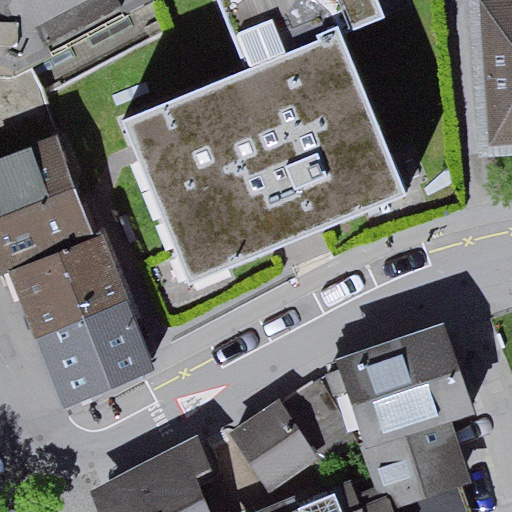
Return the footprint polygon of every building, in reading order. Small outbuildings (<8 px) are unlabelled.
[(149,0),(0,0),(0,94),(156,13),(149,0)] [(389,0),(215,0),(243,67),(392,5),(389,0)] [(511,0),(476,0),(492,163),(511,160),(511,0)] [(243,67),(119,118),(191,294),(418,202),(346,26),(243,67)] [(60,142),(0,165),(0,273),(97,236),(60,142)] [(106,248),(15,286),(68,414),(159,377),(106,248)] [(447,328),(338,362),(384,510),(474,483),(457,430),(477,424),(447,328)] [(321,385),(238,438),(275,497),(359,443),(321,385)] [(202,443),(87,492),(95,511),(208,511),(198,488),(217,479),(202,443)] [(383,511),(369,477),(282,511),(383,511)]
